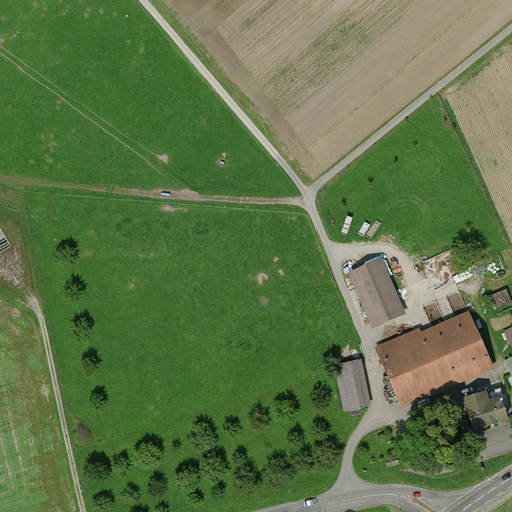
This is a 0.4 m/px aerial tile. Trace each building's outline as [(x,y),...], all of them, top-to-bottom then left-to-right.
[(382,260),(348,274),(369,327),(431,302),(421,279),(395,290),(382,260)] [(506,290),(487,298),(493,313),(511,306),(506,290)] [(418,330),(375,349),(402,411),(431,398),(493,370),(467,313),(420,334),(418,330)] [(511,357),(503,361),(508,374),(511,372),(511,357)] [(360,361),(334,367),(344,411),(370,405),(360,361)] [(510,425),(502,393),(469,401),(476,433),(510,425)]
